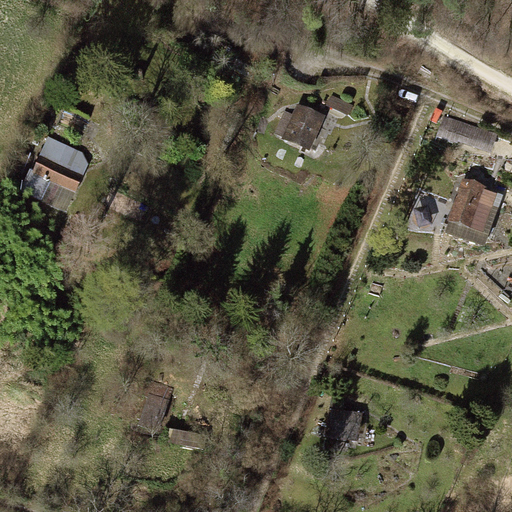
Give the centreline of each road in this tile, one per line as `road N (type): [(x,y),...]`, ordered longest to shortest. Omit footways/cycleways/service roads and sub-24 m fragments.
road 1 (track): [(511,129),(327,52),(228,23)]
road 2 (track): [(511,84),(375,0)]
